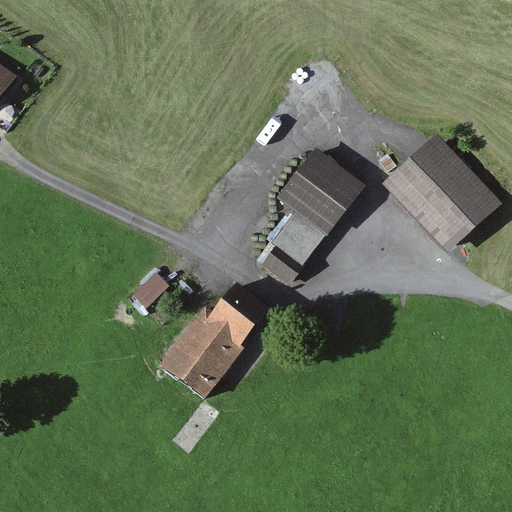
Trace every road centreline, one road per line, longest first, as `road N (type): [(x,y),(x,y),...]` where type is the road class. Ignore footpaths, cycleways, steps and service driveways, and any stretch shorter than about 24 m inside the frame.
road 1 (unknown): [(378,259),(317,285),(270,281),(48,168),(0,135)]
road 2 (residential): [(511,304),(378,259)]
